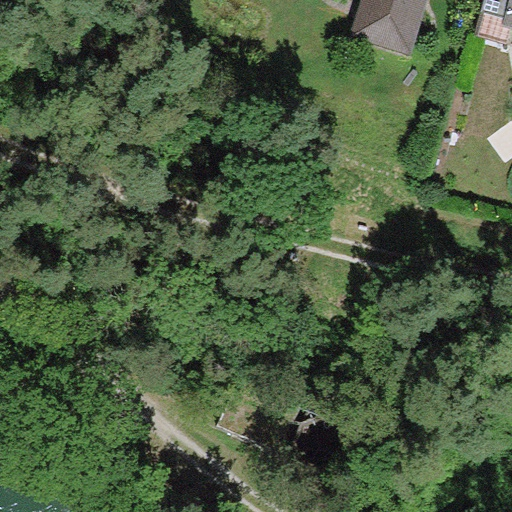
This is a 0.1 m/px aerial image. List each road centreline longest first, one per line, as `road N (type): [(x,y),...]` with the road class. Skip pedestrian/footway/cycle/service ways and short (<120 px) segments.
road 1 (track): [(511,284),(81,192),(0,152)]
road 2 (track): [(0,305),(169,439),(277,511)]
